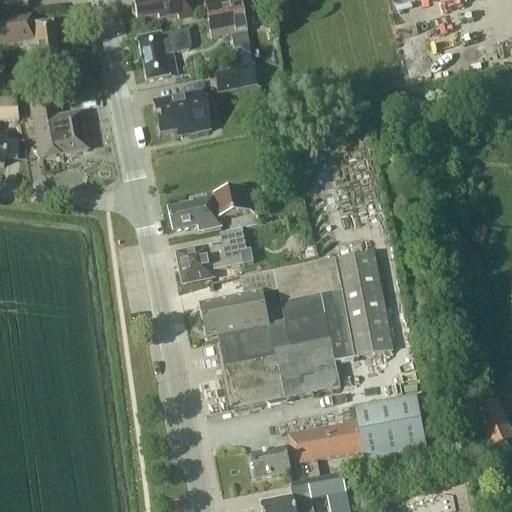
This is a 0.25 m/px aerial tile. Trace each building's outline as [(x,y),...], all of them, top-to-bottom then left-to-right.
[(0,16),(26,13),(24,0),(19,0),(0,2),(0,16)] [(190,0),(135,0),(136,3),(132,4),(133,6),(130,10),(131,17),(135,19),(136,22),(157,18),(157,21),(176,18),(177,21),(194,17),(190,0)] [(201,5),(205,24),(241,17),(237,0),(220,0),(221,1),(201,5)] [(22,45),(28,50),(30,70),(37,69),(59,66),(53,25),(38,27),(31,28),(30,17),(0,21),(0,47),(15,46),(22,45)] [(241,17),(205,24),(208,42),(229,38),(231,51),(247,48),(241,17)] [(189,47),(186,31),(181,32),(159,36),(136,41),(145,83),(168,79),(168,78),(174,77),(170,56),(185,53),(188,51),(189,48),(189,47)] [(217,97),(257,88),(253,68),(212,76),(217,97)] [(321,97),(318,83),(294,89),(297,102),(321,97)] [(152,124),(155,123),(158,138),(186,133),(187,138),(209,133),(200,94),(151,104),(155,120),(151,120),(152,124)] [(1,102),(0,101),(0,167),(3,168),(6,135),(0,134),(0,124),(13,124),(12,101),(1,102)] [(56,119),(54,104),(29,109),(38,161),(87,152),(80,115),(56,119)] [(301,189),(297,174),(277,178),(280,193),(301,189)] [(250,212),(245,189),(190,201),(191,206),(169,210),(173,233),(197,228),(198,233),(221,228),(219,218),(250,212)] [(259,226),(257,217),(238,222),(240,231),(259,226)] [(247,253),(242,231),(219,235),(222,247),(178,256),(184,284),(213,278),(212,273),(253,264),(250,252),(247,253)] [(269,328),(219,338),(233,411),(338,389),(333,364),(393,353),(374,254),(335,261),(274,273),(278,294),(284,325),(269,328)] [(278,294),(274,273),(241,280),(245,299),(200,308),(207,341),(219,338),(269,328),(263,297),(278,294)] [(306,465),(317,462),(362,454),(365,467),(365,469),(427,458),(416,398),(354,410),(355,417),(357,425),(288,437),(291,450),(287,451),(286,450),(251,457),(256,481),(291,474),(289,462),(293,461),(294,467),(306,465)] [(493,450),(511,442),(511,425),(502,401),(478,411),(493,450)] [(336,477),(320,480),(309,482),(290,486),(293,499),(261,505),(261,511),(312,511),(311,503),(326,500),(328,511),(347,511),(341,477),(336,478),(336,477)]
